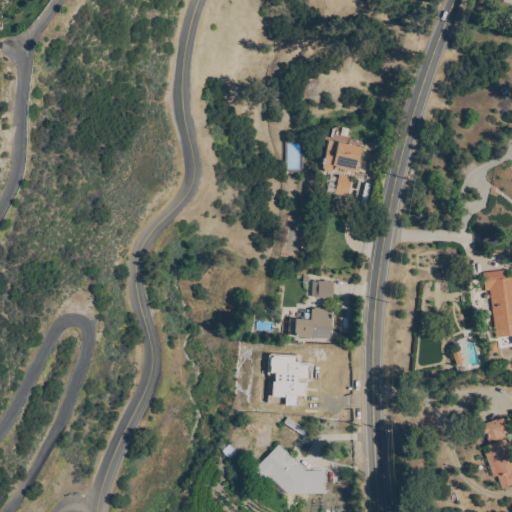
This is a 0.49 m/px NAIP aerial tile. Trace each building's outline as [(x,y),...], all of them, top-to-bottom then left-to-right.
[(364,149),(359,172),(353,170),(353,173),(334,168),(333,174),(323,172),(324,169),(322,169),(328,141),(364,149)] [(333,193),(335,175),(328,174),(325,192),(333,193)] [(339,174),(352,177),(347,197),(334,194),(339,174)] [(511,329),(495,331),(489,290),(484,291),(482,273),(504,270),(505,278),(511,277),(511,329)] [(313,282),(313,280),(316,280),(316,282),(318,282),(318,281),(323,281),(324,280),(327,280),(328,282),(333,282),(333,298),(327,298),(326,299),(323,299),(322,298),(317,298),(317,297),(311,297),(312,282),(313,282)] [(331,309),(329,339),(294,337),(295,319),(310,320),(311,309),(313,309),(314,308),(331,309)] [(511,451),(511,485),(500,489),(496,476),(492,477),(482,447),(489,445),(485,436),(484,436),(480,425),(496,420),(497,420),(502,418),(507,433),(504,434),(506,440),(508,439),(511,451)] [(325,471),(325,494),(288,494),(270,477),(264,483),(252,472),(279,445),(299,464),(298,465),(305,471),(325,471)]
